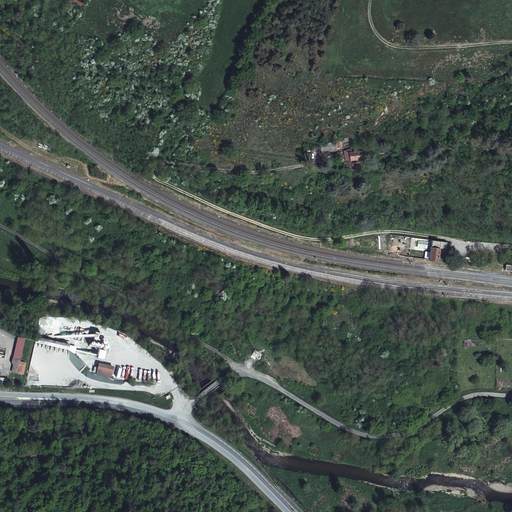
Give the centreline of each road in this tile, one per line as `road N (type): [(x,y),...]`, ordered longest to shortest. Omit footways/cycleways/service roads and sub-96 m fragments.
road 1 (track): [(511,246),(389,231),(306,238),(215,207),(157,179),(156,163),(236,172),(307,164)]
road 2 (unclassified): [(0,227),(227,358),(240,373)]
road 3 (secondary): [(0,397),(101,402),(179,420)]
road 4 (unclassified): [(342,426),(389,433),(457,400),(511,397)]
road 5 (track): [(511,42),(398,47),(370,25),(366,1)]
road 6 (secondary): [(179,420),(217,442),(290,511)]
